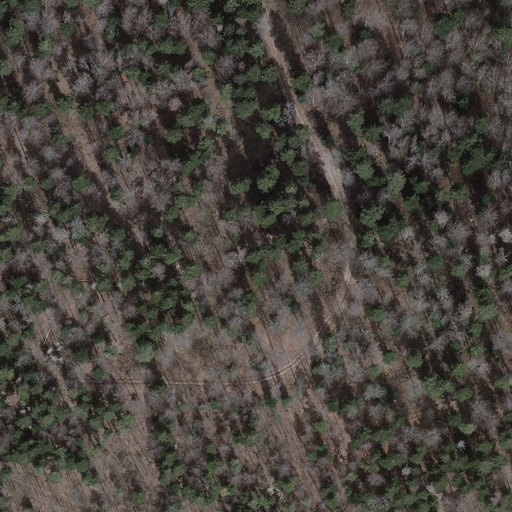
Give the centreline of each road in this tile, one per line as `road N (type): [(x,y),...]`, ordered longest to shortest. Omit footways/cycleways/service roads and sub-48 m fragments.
road 1 (track): [(0,364),(93,379),(255,380),(290,369),(326,329),(349,271),(349,222),(252,0)]
road 2 (track): [(321,511),(296,462),(290,369)]
